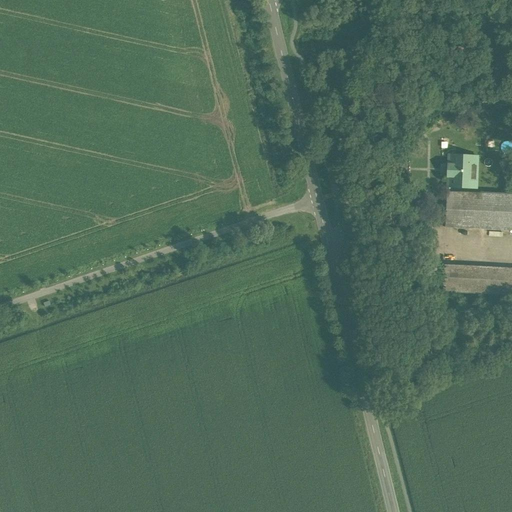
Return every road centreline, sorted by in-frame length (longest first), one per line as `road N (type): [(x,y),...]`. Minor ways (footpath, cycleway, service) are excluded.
road 1 (unclassified): [(0,303),(318,199)]
road 2 (tertiary): [(394,511),(318,199)]
road 3 (tertiary): [(318,199),(269,0)]
